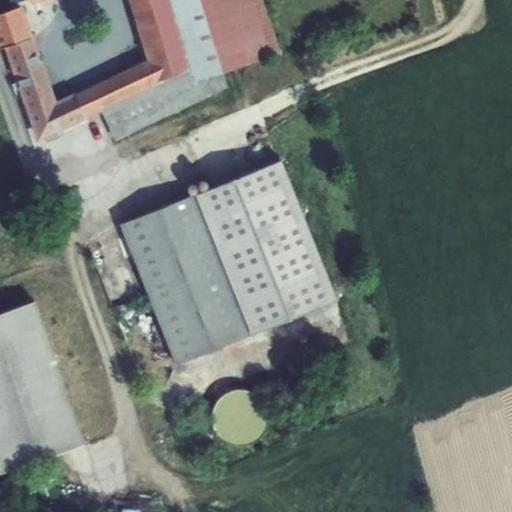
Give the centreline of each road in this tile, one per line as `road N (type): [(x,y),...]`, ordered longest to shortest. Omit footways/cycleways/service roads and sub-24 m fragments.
road 1 (track): [(468,0),(454,30),(98,187),(76,228),(133,455)]
road 2 (track): [(80,220),(37,178),(0,88)]
